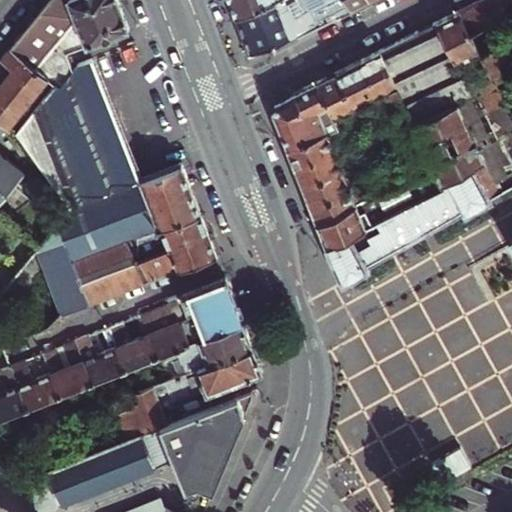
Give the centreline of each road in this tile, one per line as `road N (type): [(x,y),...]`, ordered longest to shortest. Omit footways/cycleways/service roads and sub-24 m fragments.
road 1 (secondary): [(291,308),(287,233),(233,94)]
road 2 (secondary): [(193,109),(245,243),(291,308)]
road 3 (residential): [(233,94),(426,0)]
road 4 (secondary): [(291,308),(309,362),(310,402),(283,480)]
